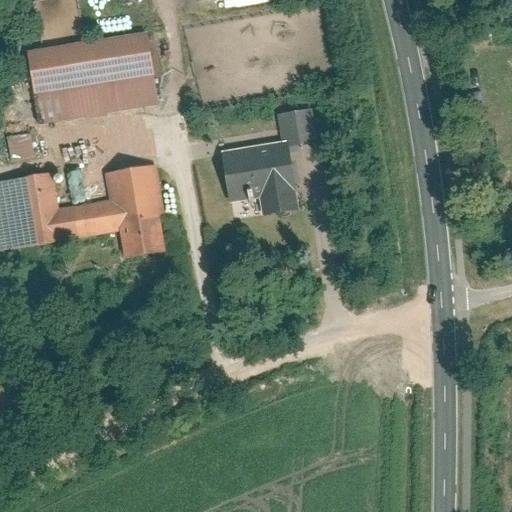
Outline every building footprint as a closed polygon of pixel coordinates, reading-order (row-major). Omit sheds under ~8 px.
[(192,0),(195,14),(260,0),(192,0)] [(144,30),(25,53),(40,128),(159,104),(144,30)] [(277,113),(282,140),(219,150),(228,201),(258,196),(261,216),(297,210),(287,144),(312,140),(307,108),(277,113)] [(38,135),(13,136),(15,161),(40,159),(38,135)] [(52,171),(0,179),(0,250),(120,230),(124,257),(161,251),(155,217),(163,216),(155,165),(101,174),(105,198),(58,205),(52,171)]
